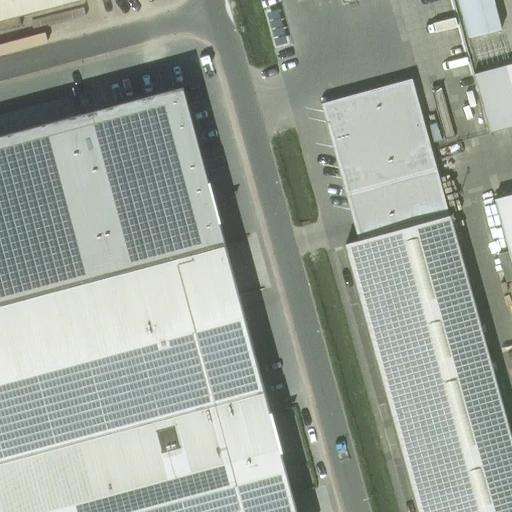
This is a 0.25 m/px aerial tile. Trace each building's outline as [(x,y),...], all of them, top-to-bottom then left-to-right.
[(0,0),(0,32),(21,27),(19,16),(82,0),(0,0)] [(456,0),(467,39),(501,29),(493,0),(456,0)] [(320,104),(358,241),(344,245),(418,511),(511,511),(511,450),(448,216),(411,79),(320,104)] [(185,83),(20,127),(31,168),(0,175),(0,301),(218,243),(197,165),(206,162),(185,83)] [(511,194),(493,200),(511,267),(511,194)] [(224,242),(218,243),(0,301),(0,435),(257,367),(224,242)] [(0,511),(295,511),(257,367),(0,435),(0,511)]
